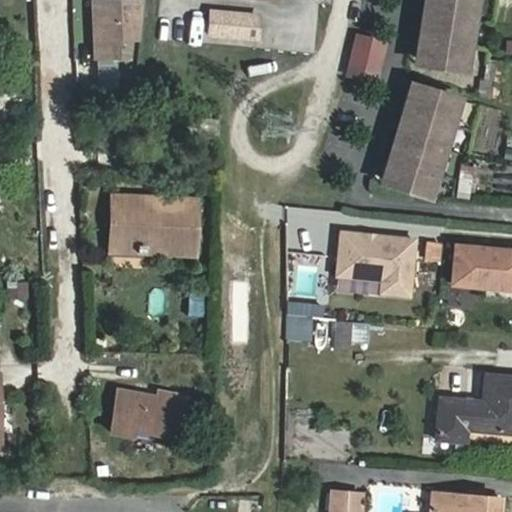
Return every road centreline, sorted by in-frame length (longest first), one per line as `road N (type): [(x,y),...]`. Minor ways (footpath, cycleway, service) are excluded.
road 1 (residential): [(63,367),(52,0)]
road 2 (unknown): [(511,208),(391,200),(373,191),(365,178),(386,73)]
road 3 (unknown): [(324,0),(315,32),(296,42),(199,37),(173,26),(168,0)]
